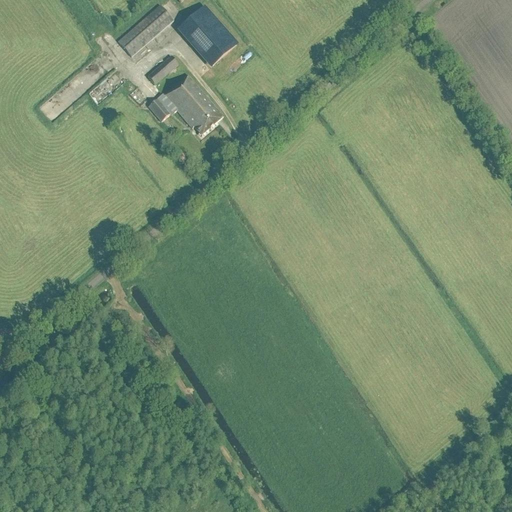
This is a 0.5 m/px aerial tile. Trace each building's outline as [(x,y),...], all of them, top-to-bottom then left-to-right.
[(131,59),(174,23),(161,7),(118,44),(131,59)] [(204,11),(181,31),(213,67),(236,47),(204,11)] [(172,48),(178,42),(173,37),(167,43),(172,48)] [(155,86),(179,66),(172,58),(148,79),(155,86)] [(51,123),(85,93),(81,89),(88,83),(83,77),(52,103),(54,105),(44,114),(51,123)] [(161,125),(171,116),(172,117),(177,113),(192,131),(194,129),(202,138),(224,119),(188,77),(164,98),(163,96),(148,109),(161,125)] [(164,125),(168,131),(161,136),(174,154),(189,144),(180,132),(183,130),(174,117),(164,125)]
